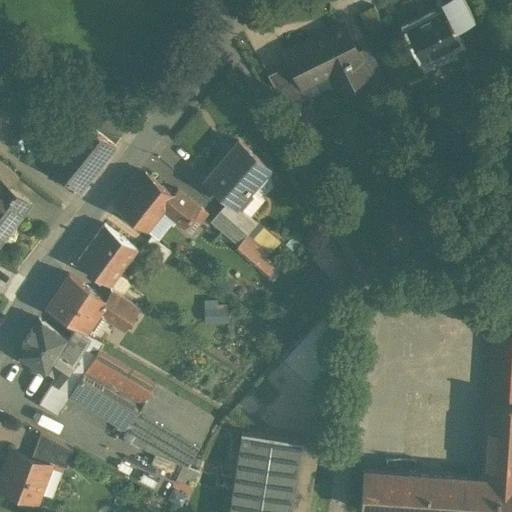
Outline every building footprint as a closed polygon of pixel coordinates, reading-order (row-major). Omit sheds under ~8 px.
[(464,0),(435,0),(436,1),(438,3),(440,4),(443,4),(444,6),(441,8),(451,29),(474,18),(464,0)] [(373,5),(359,11),(369,32),(380,27),(382,22),(373,5)] [(441,8),(426,16),(425,14),(420,17),(421,18),(407,25),(426,63),(443,54),(439,47),(456,38),(451,29),(441,8)] [(343,22),(325,31),(325,32),(312,39),(311,38),(285,50),(291,62),(302,85),(304,84),(335,68),(342,83),(336,86),(337,87),(368,72),(343,22)] [(291,62),(267,74),(286,106),(309,94),(304,84),(302,85),(291,62)] [(34,102),(13,126),(39,148),(60,124),(34,102)] [(83,119),(46,162),(80,189),(115,145),(83,119)] [(269,165),(239,138),(205,177),(228,197),(235,203),(236,201),(269,165)] [(19,175),(0,160),(0,179),(10,187),(19,175)] [(175,193),(146,170),(117,206),(146,229),(163,208),(191,230),(207,211),(179,189),(175,193)] [(10,187),(0,179),(0,239),(29,202),(10,187)] [(236,201),(235,203),(228,197),(219,208),(248,232),(258,221),(236,201)] [(248,232),(219,208),(209,220),(237,244),(248,232)] [(139,247),(105,222),(78,258),(122,291),(135,275),(124,267),(139,247)] [(69,271),(46,305),(85,328),(97,311),(124,330),(139,307),(111,287),(105,295),(69,271)] [(208,298),(208,317),(230,318),(231,299),(208,298)] [(69,337),(38,317),(17,351),(57,377),(41,401),(77,424),(87,407),(69,395),(99,348),(103,342),(76,325),(69,337)] [(488,398),(483,475),(363,467),(360,509),(415,511),(511,511),(511,335),(492,334),(488,398)] [(212,419),(99,348),(69,395),(87,407),(88,407),(130,431),(126,437),(188,469),(212,419)] [(244,428),(231,511),(296,511),(304,455),(320,457),(323,439),(244,428)] [(72,448),(40,431),(31,456),(48,463),(49,459),(66,465),(72,448)] [(31,456),(12,449),(6,464),(4,463),(0,474),(0,485),(9,488),(11,492),(21,496),(25,494),(35,498),(39,496),(42,486),(41,482),(48,463),(31,456)]
